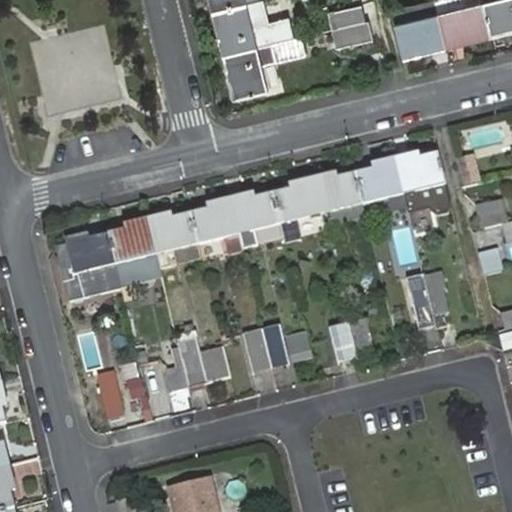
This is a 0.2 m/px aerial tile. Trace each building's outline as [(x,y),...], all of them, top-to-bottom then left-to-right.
[(259,0),(207,0),(211,12),(259,0)] [(271,44),(260,0),(259,0),(211,12),(218,39),(224,37),(229,54),(271,44)] [(438,16),(445,44),(463,38),(464,44),(490,38),(480,0),(433,0),(435,2),(438,16)] [(511,0),(480,0),(490,38),(511,32),(511,0)] [(435,2),(391,12),(394,27),(438,16),(435,2)] [(331,30),(360,23),(357,7),(327,14),(331,30)] [(438,16),(394,27),(402,60),(430,53),(429,48),(445,44),(438,16)] [(369,42),(365,22),(360,23),(331,30),(336,50),(369,42)] [(222,56),(229,54),(224,37),(218,39),(222,56)] [(445,44),(446,49),(464,44),(463,38),(445,44)] [(275,62),(271,44),(229,54),(233,72),(227,74),(233,99),(267,90),(261,66),(275,62)] [(430,53),(446,49),(445,44),(429,48),(430,53)] [(233,72),(229,54),(222,56),(227,74),(233,72)] [(395,164),(403,195),(430,189),(446,185),(437,152),(421,155),(419,151),(406,154),(408,160),(395,164)] [(394,157),(395,164),(408,160),(406,154),(394,157)] [(474,154),(454,158),(461,187),(480,182),(474,154)] [(382,167),(395,164),(394,157),(381,161),(382,167)] [(362,205),(403,195),(395,164),(382,167),(381,161),(371,163),(372,166),(354,171),(362,205)] [(325,229),(366,218),(362,205),(354,171),(338,175),(337,171),(325,174),(326,180),(314,183),(322,215),(325,229)] [(312,177),(314,183),(326,180),(325,174),(312,177)] [(303,186),(314,183),(312,177),(301,180),(303,186)] [(290,188),(273,192),(281,224),(322,215),(314,183),(303,186),(301,180),(289,183),(290,188)] [(430,189),(403,195),(406,205),(433,198),(430,189)] [(245,200),(231,203),(243,249),(257,245),(254,231),(281,224),(273,192),(256,196),(254,191),(243,194),(245,200)] [(243,194),(230,196),(231,203),(245,200),(243,194)] [(231,203),(230,196),(216,200),(218,206),(231,203)] [(190,211),(198,244),(226,237),(230,253),(243,249),(231,203),(218,206),(216,200),(206,202),(207,207),(190,211)] [(503,200),(476,206),(479,219),(483,229),(501,224),(508,222),(503,200)] [(160,219),(148,223),(156,255),(198,244),(190,211),(172,216),(172,211),(159,214),(160,219)] [(159,214),(147,217),(148,223),(160,219),(159,214)] [(148,223),(147,217),(135,220),(135,226),(148,223)] [(106,231),(115,264),(156,255),(148,223),(135,226),(135,220),(123,223),(123,227),(106,231)] [(511,239),(511,221),(508,222),(501,224),(506,241),(511,239)] [(74,275),(115,264),(106,231),(90,236),(88,232),(77,234),(78,239),(66,243),(74,275)] [(64,237),(66,243),(78,239),(77,234),(64,237)] [(198,244),(156,255),(159,269),(202,259),(198,244)] [(478,253),(483,275),(506,270),(502,248),(478,253)] [(421,267),(424,279),(441,274),(437,263),(421,267)] [(406,279),(418,330),(436,326),(433,316),(424,279),(421,267),(414,269),(415,276),(406,279)] [(424,279),(433,316),(451,312),(445,291),(447,291),(443,273),(441,274),(424,279)] [(505,329),(511,326),(511,311),(501,314),(505,329)] [(349,323),(354,346),(372,342),(366,319),(349,323)] [(183,367),(188,387),(231,377),(224,348),(200,354),(193,321),(173,325),(183,367)] [(330,328),(336,351),(354,346),(349,323),(330,328)] [(263,332),(272,366),(287,363),(279,329),(263,332)] [(244,337),(253,371),(272,366),(263,332),(244,337)] [(511,348),(511,332),(499,336),(503,351),(511,348)] [(288,336),(294,361),(310,357),(303,333),(288,336)] [(372,342),(354,346),(356,355),(374,351),(372,342)] [(354,346),(336,351),(338,361),(357,357),(356,355),(354,346)] [(166,371),(171,392),(188,387),(183,367),(166,371)] [(100,382),(108,419),(125,416),(114,372),(101,376),(103,381),(100,382)] [(8,466),(3,468),(6,479),(11,479),(8,466)] [(0,468),(0,511),(13,509),(9,494),(15,493),(11,479),(6,479),(3,468),(0,468)] [(167,488),(172,511),(217,511),(209,478),(167,488)] [(139,511),(135,497),(115,502),(117,511),(139,511)]
